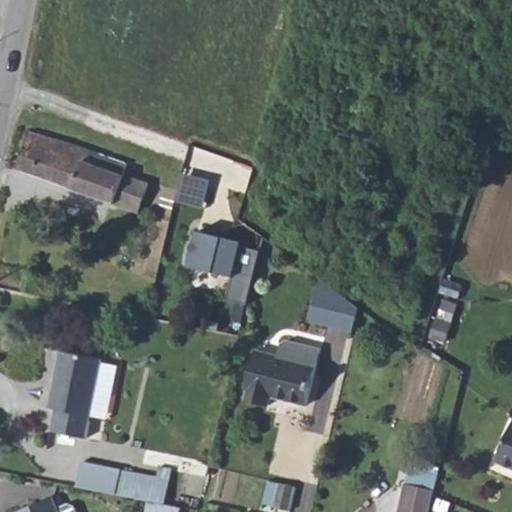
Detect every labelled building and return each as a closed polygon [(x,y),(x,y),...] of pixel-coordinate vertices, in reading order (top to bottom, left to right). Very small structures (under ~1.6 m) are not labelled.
[(28,134),(17,171),(137,214),(147,186),(104,170),(108,159),(65,144),(28,134)] [(234,275),(229,296),(250,302),(262,248),(244,244),(246,238),(201,228),(192,262),(234,275)] [(22,273),(19,288),(29,290),(32,275),(22,273)] [(327,280),(321,299),(329,301),(333,285),(327,280)] [(329,301),(321,299),(314,322),(358,333),(365,308),(333,285),(329,301)] [(254,351),(243,390),(247,391),(244,401),(267,407),(269,397),(305,406),(318,348),(286,340),(277,346),(275,357),(254,351)] [(84,438),(88,418),(92,394),(108,397),(114,367),(98,364),(99,360),(57,352),(46,408),(52,410),(48,431),(84,438)] [(92,394),(88,418),(104,420),(108,397),(92,394)] [(511,428),(499,461),(511,466),(511,428)] [(398,511),(428,511),(433,492),(440,467),(413,460),(408,480),(406,480),(398,511)] [(79,463),(74,488),(146,503),(147,503),(163,506),(167,481),(79,463)] [(272,483),(266,506),(284,511),(291,488),(272,483)] [(49,498),(18,511),(72,511),(70,507),(65,505),(54,510),(49,498)] [(163,506),(147,503),(146,511),(178,511),(179,509),(163,506)]
